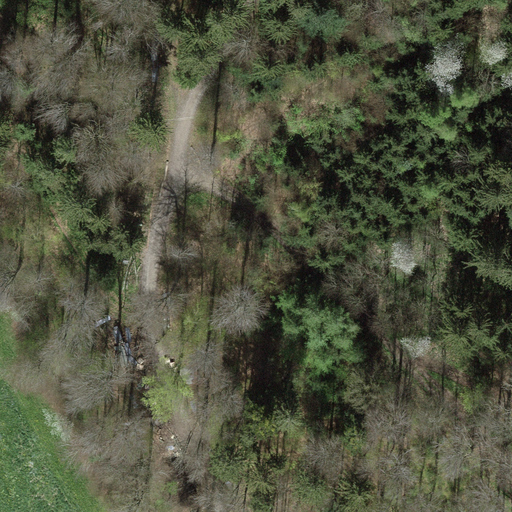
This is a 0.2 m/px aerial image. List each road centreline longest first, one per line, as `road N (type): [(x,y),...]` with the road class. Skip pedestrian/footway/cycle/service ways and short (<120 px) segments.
road 1 (track): [(219,511),(172,413),(151,334),(150,292),(179,122),(246,0)]
road 2 (track): [(172,156),(243,199),(403,348)]
road 3 (track): [(179,122),(166,0)]
